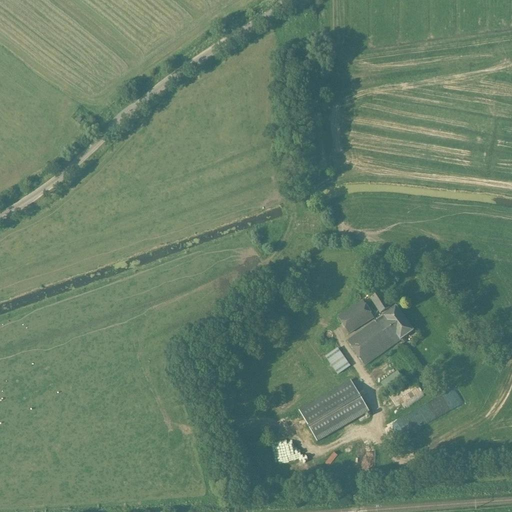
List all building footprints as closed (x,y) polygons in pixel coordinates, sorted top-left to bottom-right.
[(370,298),(380,314),(390,307),(381,291),(370,298)] [(363,301),(338,317),(349,334),(374,318),(363,301)] [(365,366),(401,341),(414,331),(396,307),(383,316),(348,342),(365,366)] [(351,367),(338,349),(325,358),(338,375),(351,367)] [(301,409),(319,442),(372,412),(354,379),(301,409)] [(398,413),(424,396),(413,379),(387,396),(398,413)] [(413,429),(463,407),(457,393),(407,414),(413,429)]
